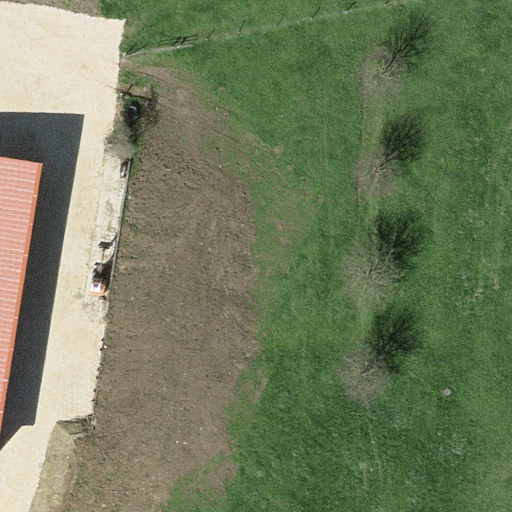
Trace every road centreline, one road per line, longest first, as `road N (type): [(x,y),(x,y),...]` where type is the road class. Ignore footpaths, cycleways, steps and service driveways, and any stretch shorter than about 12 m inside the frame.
road 1 (track): [(30,94),(42,286),(0,343)]
road 2 (track): [(199,0),(58,88),(0,101)]
